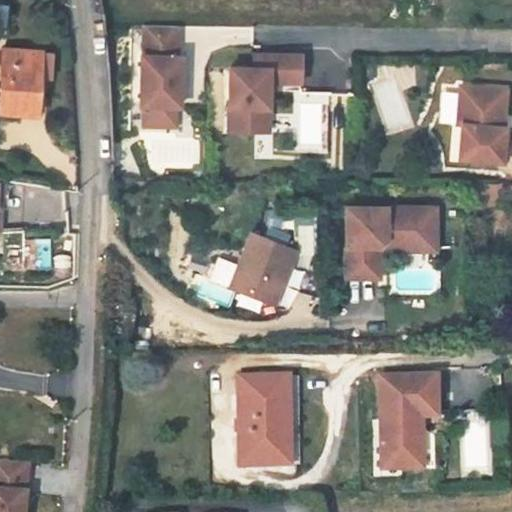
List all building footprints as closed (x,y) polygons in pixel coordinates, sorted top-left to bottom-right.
[(182,36),(149,36),(148,66),(146,66),(145,116),(183,116),(184,67),(182,67),(182,36)] [(257,75),(233,75),(233,138),(259,138),(259,120),(272,120),(272,98),(272,89),(277,89),(304,89),(305,61),(257,61),(257,75)] [(16,125),(53,125),(55,92),(69,92),(68,68),(55,67),(55,63),(18,62),(16,125)] [(406,88),(415,87),(414,65),(379,67),(383,131),(409,129),(406,88)] [(501,130),(503,92),(463,90),(461,128),(466,129),(464,162),(506,164),(508,130),(507,130),(501,130)] [(501,130),(507,130),(509,92),(503,92),(501,130)] [(259,120),(259,138),(272,139),(272,120),(259,120)] [(216,196),(213,212),(241,217),(244,201),(216,196)] [(292,213),(291,234),(310,234),(310,213),(292,213)] [(348,214),(348,285),(381,285),(381,257),(381,253),(388,247),(427,247),(427,232),(438,232),(438,214),(348,214)] [(381,253),(381,257),(437,257),(438,232),(427,232),(427,247),(388,247),(381,253)] [(265,311),(287,258),(250,243),(229,298),(265,311)] [(0,279),(18,281),(21,250),(1,248),(0,252),(0,279)] [(296,261),(287,258),(265,311),(276,314),(296,261)] [(498,390),(499,376),(478,374),(477,389),(498,390)] [(383,383),(385,475),(406,475),(406,464),(416,464),(415,435),(421,434),(421,423),(440,423),(439,382),(383,383)] [(299,386),(289,386),(285,386),(238,388),(241,478),(301,476),(299,386)] [(406,464),(406,475),(426,474),(425,434),(421,434),(415,435),(416,464),(406,464)] [(23,511),(29,472),(0,468),(0,511),(23,511)]
